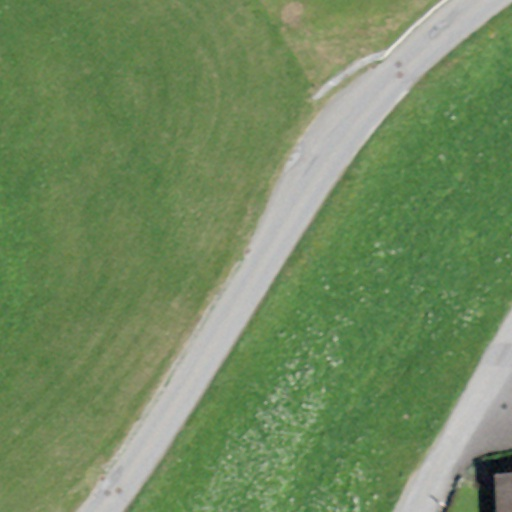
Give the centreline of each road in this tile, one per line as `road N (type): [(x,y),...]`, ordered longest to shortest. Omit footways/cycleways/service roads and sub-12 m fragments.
road 1 (unclassified): [(475,0),(408,54),(317,154),(95,511)]
road 2 (residential): [(511,340),(421,511)]
